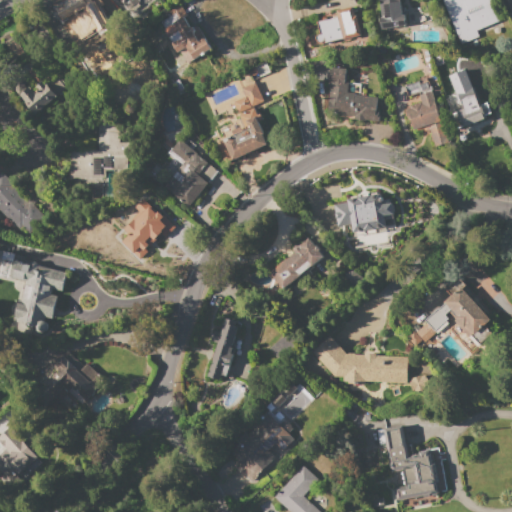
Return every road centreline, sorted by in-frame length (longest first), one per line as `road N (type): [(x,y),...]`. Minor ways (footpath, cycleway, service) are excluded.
road 1 (tertiary): [(511,210),(474,202),(386,155),(313,159),(255,203),(215,252),(192,286),(153,405),(71,495),(45,511)]
road 2 (residential): [(275,15),(313,159)]
road 3 (residential): [(153,405),(224,511)]
